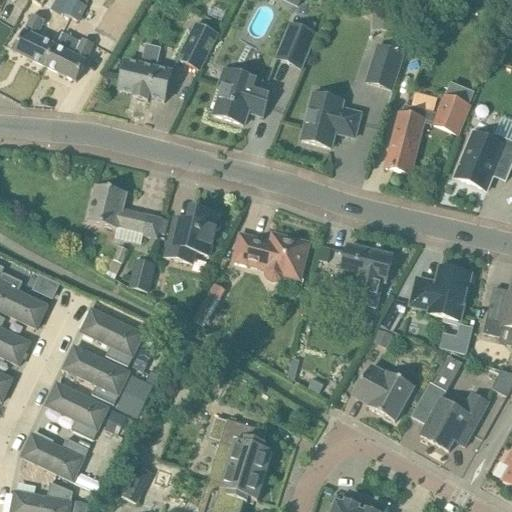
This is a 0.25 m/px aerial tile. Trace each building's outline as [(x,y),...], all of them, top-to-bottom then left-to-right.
[(30,0),(30,1),(42,8),(47,0),(30,0)] [(69,2),(65,0),(57,0),(54,5),(65,11),(69,2)] [(64,16),(71,19),(78,3),(71,0),(70,0),(69,2),(65,11),(63,15),(64,16)] [(87,8),(78,3),(71,19),(79,24),(87,8)] [(114,36),(126,18),(109,6),(97,24),(114,36)] [(371,11),(372,31),(394,31),(394,11),(371,11)] [(15,53),(46,68),(55,48),(36,39),(44,22),(33,16),(25,34),(24,33),(15,53)] [(288,23),(274,59),(300,70),(315,33),(288,23)] [(179,62),(200,73),(218,37),(197,26),(179,62)] [(55,48),(46,68),(77,83),(86,64),(86,63),(94,46),(83,41),(75,58),(55,48)] [(403,57),(378,49),(367,84),(392,92),(403,57)] [(149,101),(165,104),(172,74),(156,71),(157,66),(143,63),(142,67),(126,64),(119,93),(135,97),(134,100),(149,104),(149,101)] [(214,119),(244,128),(249,111),(265,116),(271,95),(256,90),(259,82),(225,72),(220,88),(223,90),(214,119)] [(343,104),(314,97),(302,143),(331,150),(335,135),(354,140),(360,116),(341,111),(343,104)] [(405,108),(402,116),(425,123),(424,125),(434,128),(459,138),(472,109),(444,97),(436,116),(405,108)] [(411,177),(424,125),(425,123),(402,116),(400,116),(386,171),(411,177)] [(506,183),(511,167),(511,144),(495,138),(493,143),(474,135),(455,181),(487,193),(493,178),(506,183)] [(96,189),(88,223),(118,230),(115,241),(141,247),(144,236),(158,240),(163,222),(123,213),(127,196),(96,189)] [(209,258),(219,218),(192,212),(189,225),(175,221),(166,260),(193,266),(195,255),(209,258)] [(241,238),(235,263),(265,271),(265,272),(266,272),(266,275),(266,278),(268,283),(273,286),(280,286),(284,282),(285,280),(286,277),(300,280),(308,246),(273,237),(271,245),(241,238)] [(106,271),(105,271),(115,276),(117,277),(122,266),(129,253),(119,248),(113,261),(111,260),(106,271)] [(321,248),(318,261),(328,263),(331,251),(321,248)] [(323,287),(317,312),(335,316),(339,300),(377,310),(378,306),(385,278),(388,279),(393,259),(349,249),(343,274),(339,291),(323,287)] [(130,285),(129,290),(144,294),(149,295),(156,268),(136,263),(130,285)] [(0,268),(0,312),(38,330),(48,308),(49,308),(19,293),(22,287),(23,285),(1,275),(4,270),(0,268)] [(429,316),(460,323),(472,277),(441,269),(437,285),(417,280),(411,308),(430,312),(429,316)] [(43,278),(36,294),(52,301),(54,297),(59,286),(43,278)] [(215,286),(193,324),(201,328),(223,291),(215,286)] [(489,312),(483,336),(499,340),(502,328),(511,330),(511,286),(510,292),(505,316),(489,312)] [(395,302),(389,312),(405,317),(408,305),(395,302)] [(134,359),(144,336),(93,312),(82,334),(112,348),(107,358),(129,368),(134,359)] [(0,357),(20,367),(31,345),(1,330),(7,320),(0,316),(0,357)] [(386,352),(391,337),(376,332),(372,347),(386,352)] [(457,341),(454,354),(467,357),(470,344),(457,341)] [(120,397),(130,375),(75,348),(64,371),(98,387),(93,396),(115,407),(120,397)] [(142,352),(133,371),(143,376),(153,357),(142,352)] [(431,385),(412,420),(427,428),(421,439),(449,454),(455,444),(465,449),(490,406),(473,396),(463,414),(443,403),(447,394),(463,367),(449,359),(433,387),(431,385)] [(370,410),(396,425),(415,390),(389,376),(388,378),(372,369),(355,400),(371,409),(370,410)] [(511,385),(511,377),(500,373),(491,390),(505,397),(511,385)] [(0,402),(3,404),(13,381),(0,374),(0,402)] [(151,374),(147,384),(157,389),(162,379),(151,374)] [(133,379),(116,414),(128,419),(134,422),(137,424),(154,389),(133,379)] [(314,380),(309,389),(320,395),(325,386),(314,380)] [(98,433),(109,410),(58,385),(47,408),(77,422),(72,432),(93,443),(98,433)] [(201,388),(196,398),(203,402),(209,393),(201,388)] [(114,413),(105,432),(118,438),(128,419),(116,414),(114,413)] [(257,503),(273,454),(265,452),(266,447),(263,446),(267,433),(228,421),(227,422),(228,423),(209,482),(224,486),(222,491),(229,494),(227,499),(244,504),(244,505),(248,506),(249,501),(257,503)] [(33,436),(22,459),(74,483),(85,461),(89,453),(67,442),(63,450),(33,436)] [(124,490),(121,496),(124,497),(138,505),(141,499),(152,478),(137,470),(135,469),(124,490)] [(241,511),(244,505),(244,504),(227,499),(229,494),(222,491),(224,486),(209,482),(199,511),(241,511)] [(51,483),(49,500),(16,494),(12,511),(91,511),(92,505),(74,501),(75,493),(51,483)]
